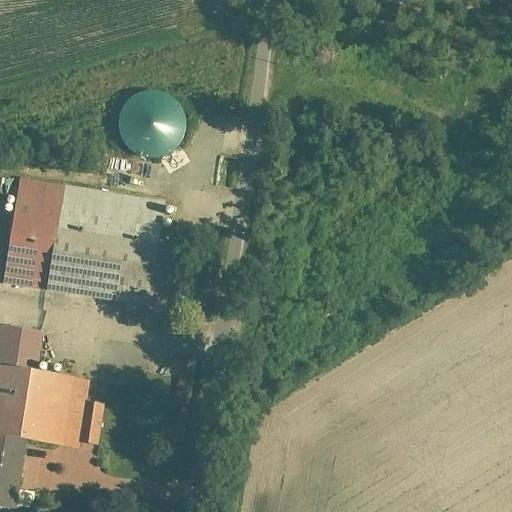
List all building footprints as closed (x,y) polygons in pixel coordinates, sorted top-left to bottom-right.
[(129,156),(187,155),(186,95),(127,97),(129,156)] [(166,205),(21,184),(5,289),(150,311),(166,205)] [(0,339),(0,368),(40,375),(46,338),(1,330),(0,339)] [(0,443),(73,454),(83,386),(0,373),(0,443)] [(0,511),(20,511),(29,448),(0,444),(0,511)]
